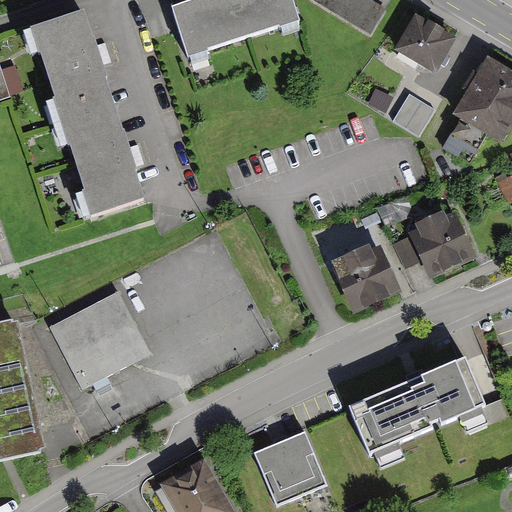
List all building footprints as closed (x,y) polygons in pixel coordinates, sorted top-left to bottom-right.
[(205,0),(172,10),(188,61),(208,54),(208,52),(280,29),(281,31),(301,25),(292,0),(205,0)] [(314,0),(371,34),(387,8),(373,0),(314,0)] [(30,30),(91,219),(145,202),(85,13),(30,30)] [(458,42),(421,18),(400,50),(437,74),(458,42)] [(511,70),(493,59),(458,115),(509,146),(511,141),(511,70)] [(0,66),(0,102),(10,99),(0,66)] [(412,92),(394,121),(422,137),(439,109),(412,92)] [(448,213),(419,224),(424,236),(383,252),(382,247),(337,264),(357,317),(407,298),(399,274),(428,263),(434,279),(475,263),(457,215),(450,218),(448,213)] [(52,323),(82,388),(155,354),(125,289),(52,323)] [(0,464),(10,462),(42,456),(41,452),(46,451),(19,324),(14,325),(14,323),(0,325),(0,464)] [(466,361),(349,409),(369,457),(486,409),(466,361)] [(308,432),(254,454),(277,511),(331,489),(308,432)] [(231,511),(210,469),(165,491),(175,511),(231,511)]
